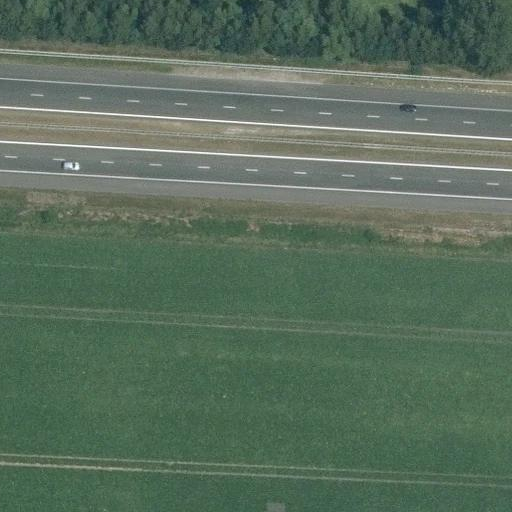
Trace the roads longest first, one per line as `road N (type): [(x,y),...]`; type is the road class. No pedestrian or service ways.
road 1 (motorway): [(511,125),(0,93)]
road 2 (motorway): [(0,158),(511,186)]
